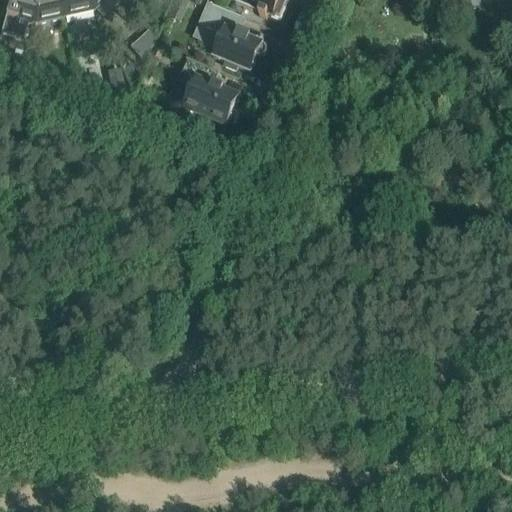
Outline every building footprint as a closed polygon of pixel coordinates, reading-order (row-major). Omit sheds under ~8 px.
[(34,26),(35,0),(9,0),(0,34),(23,40),(27,24),(34,26)] [(64,20),(59,0),(35,0),(34,26),(64,20)] [(93,13),(86,0),(59,0),(64,20),(93,13)] [(108,0),(86,0),(93,13),(108,0)] [(232,0),(238,2),(236,6),(253,13),(254,11),(261,14),(259,18),(267,21),(268,17),(274,19),(275,18),(280,20),(288,2),(282,0),(232,0)] [(251,74),(258,58),(261,58),(265,57),(267,54),(267,51),(266,47),(263,45),(250,40),(251,38),(240,33),(237,39),(233,37),(240,19),(213,7),(201,37),(220,45),(214,59),(227,64),(225,68),(236,73),(238,69),(251,74)] [(236,110),(240,99),(219,90),(220,88),(215,86),(220,75),(187,61),(178,83),(192,89),(183,110),(228,129),(229,125),(234,127),(240,112),(236,110)]
